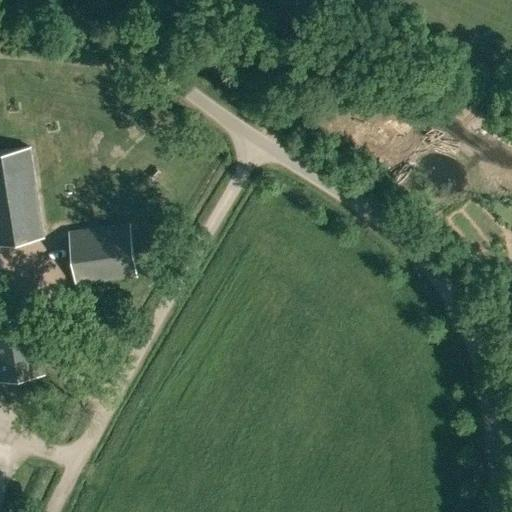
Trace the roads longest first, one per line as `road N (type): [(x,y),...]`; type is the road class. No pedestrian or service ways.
road 1 (unclassified): [(499,511),(485,369),(445,284),(363,206),(260,141)]
road 2 (unclassified): [(113,393),(260,141)]
road 3 (unclassified): [(260,141),(164,69),(142,36),(136,0)]
road 4 (track): [(56,511),(113,393)]
